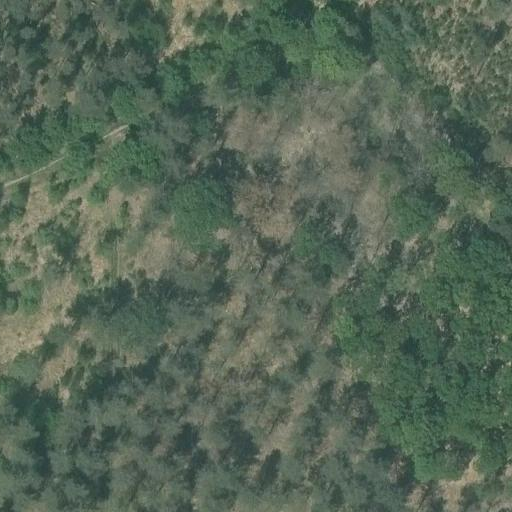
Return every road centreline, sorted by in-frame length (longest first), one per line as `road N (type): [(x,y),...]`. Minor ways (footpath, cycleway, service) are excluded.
road 1 (track): [(107,141),(99,511)]
road 2 (track): [(0,193),(304,45)]
road 3 (track): [(304,45),(429,161),(511,259)]
